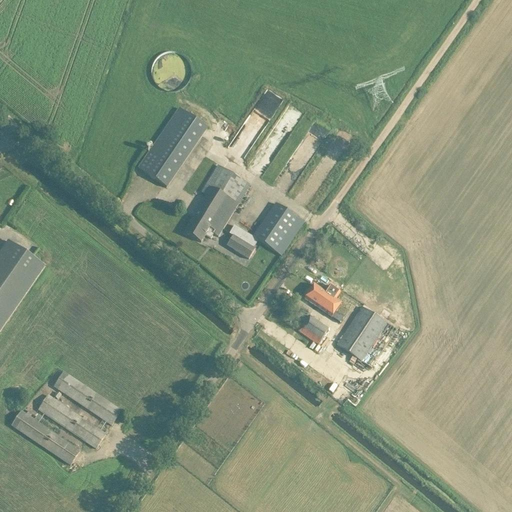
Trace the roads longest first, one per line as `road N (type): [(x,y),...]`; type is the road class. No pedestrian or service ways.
road 1 (unclassified): [(251,319),(0,110)]
road 2 (track): [(478,0),(339,199)]
road 3 (unclassified): [(124,511),(251,319)]
road 4 (unclassified): [(251,319),(339,199)]
